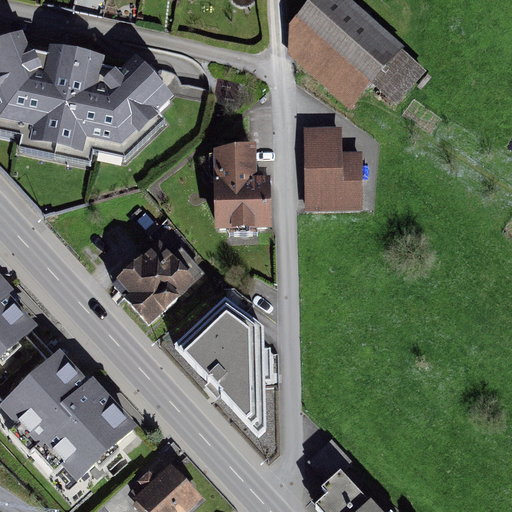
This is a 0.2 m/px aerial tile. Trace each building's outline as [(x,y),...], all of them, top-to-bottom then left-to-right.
[(426,78),(344,0),(326,0),(285,43),(357,111),(372,95),(392,114),(426,78)] [(12,44),(0,48),(0,134),(32,142),(29,156),(71,165),(74,151),(116,161),(170,111),(134,72),(98,105),(85,102),(92,72),(50,62),(43,92),(31,89),(12,44)] [(307,217),(363,215),(362,164),(342,165),(341,140),(305,140),(307,217)] [(218,236),(272,234),(270,191),(257,191),(255,156),(214,158),(218,236)] [(108,289),(147,331),(200,283),(161,241),(108,289)] [(0,379),(52,333),(0,276),(0,379)] [(224,298),(164,352),(269,467),(280,457),(277,355),(224,298)] [(73,511),(145,447),(57,351),(0,402),(0,436),(69,511),(73,511)] [(137,511),(187,511),(198,502),(173,474),(135,509),(137,511)] [(317,511),(374,511),(340,474),(309,502),(317,511)]
